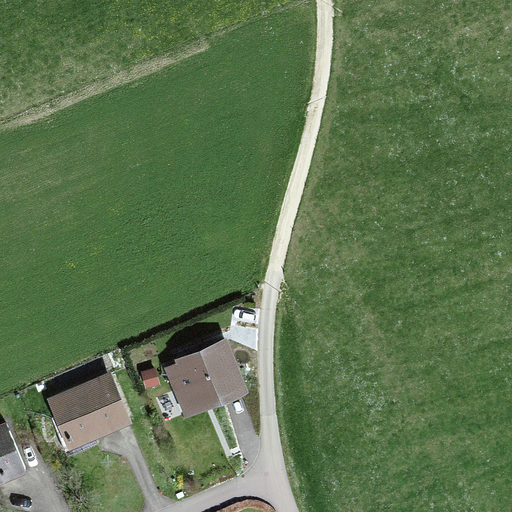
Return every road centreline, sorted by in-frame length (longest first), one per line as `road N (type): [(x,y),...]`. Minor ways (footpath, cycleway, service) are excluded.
road 1 (track): [(271,292),(326,46),(323,0)]
road 2 (residential): [(273,473),(264,378),(271,292)]
